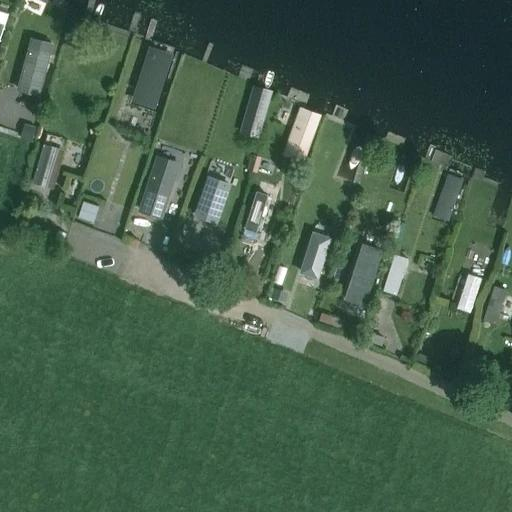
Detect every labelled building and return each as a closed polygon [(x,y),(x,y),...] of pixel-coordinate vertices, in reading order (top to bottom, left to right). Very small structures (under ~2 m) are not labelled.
[(155,111),(175,53),(152,45),(132,103),(155,111)] [(29,51),(18,90),(38,95),(49,56),(29,51)] [(271,92),(255,87),(239,134),(256,140),(271,92)] [(319,114),(302,107),(285,153),(302,159),(319,114)] [(33,183),(47,187),(58,150),(44,146),(33,183)] [(157,156),(138,212),(163,220),(181,163),(157,156)] [(75,187),(75,168),(61,168),(60,186),(75,187)] [(210,178),(196,216),(215,223),(229,185),(210,178)] [(256,192),(245,230),(257,233),(268,196),(256,192)] [(80,196),(74,219),(88,222),(94,200),(80,196)] [(42,203),(30,199),(28,205),(40,208),(42,203)] [(302,273),(317,278),(329,240),(314,235),(302,273)] [(139,242),(124,236),(121,242),(137,248),(139,242)] [(384,251),(364,245),(346,299),(366,306),(384,251)] [(396,295),(407,259),(394,255),(383,291),(396,295)] [(192,260),(180,256),(178,263),(190,267),(192,260)] [(236,280),(239,273),(227,269),(225,276),(236,280)] [(468,275),(457,309),(470,313),(481,279),(468,275)] [(507,291),(494,287),(483,321),(496,325),(507,291)] [(384,339),(374,336),(371,343),(382,346),(384,339)] [(416,363),(427,368),(431,360),(419,355),(416,363)]
